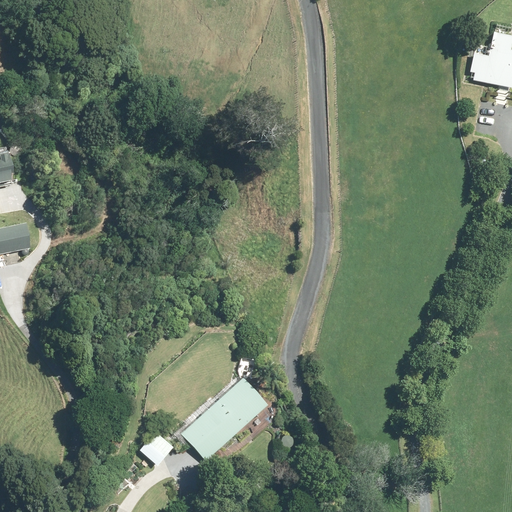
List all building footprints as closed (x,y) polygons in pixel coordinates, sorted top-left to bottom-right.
[(511,51),(510,51),(511,38),(511,36),(491,33),(488,57),(472,55),(469,74),(473,74),(472,82),(511,87),(511,51)] [(14,137),(4,125),(0,128),(0,135),(6,143),(14,137)] [(0,147),(0,187),(12,185),(5,147),(0,147)] [(24,223),(0,228),(0,254),(30,248),(24,223)] [(204,461),(266,405),(241,378),(179,434),(204,461)] [(172,449),(155,432),(138,450),(155,467),(172,449)]
